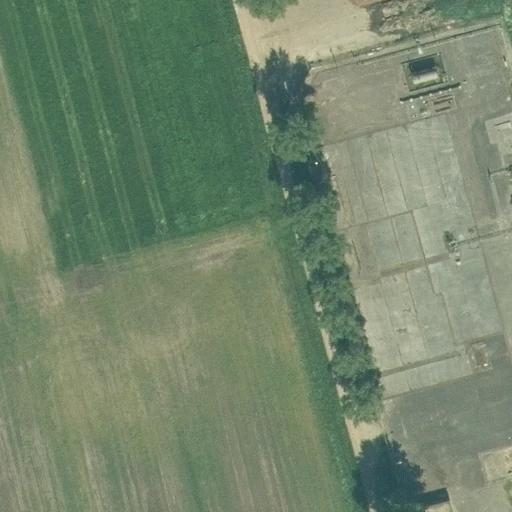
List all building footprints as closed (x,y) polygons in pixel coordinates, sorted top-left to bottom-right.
[(320,135),(317,126),(308,129),(310,138),(320,135)] [(323,148),(339,228),(353,225),(349,207),(361,205),(351,157),(339,159),(337,146),(323,148)] [(412,370),(382,379),(386,396),(417,387),(412,370)] [(491,475),(501,472),(501,473),(511,470),(511,449),(486,456),(491,475)] [(452,511),(448,497),(414,506),(415,511),(452,511)]
